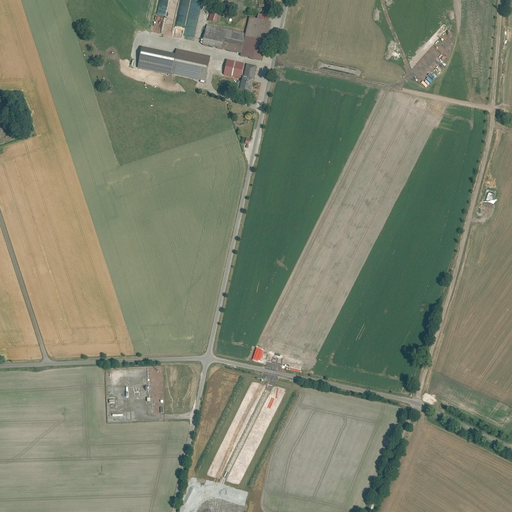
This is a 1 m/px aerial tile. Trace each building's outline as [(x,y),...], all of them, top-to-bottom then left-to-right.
[(160,0),(156,23),(164,25),(168,0),(160,0)] [(216,23),(219,14),(210,12),(208,20),(216,23)] [(246,32),(208,23),(203,44),(243,54),(242,57),(263,62),(272,23),(268,22),(270,16),(259,14),(258,19),(249,17),(246,32)] [(212,59),(178,52),(176,58),(143,51),(140,69),(206,83),(212,59)] [(245,66),(227,63),(224,78),(242,81),(245,66)] [(258,69),(247,67),(241,98),(252,100),(258,69)] [(166,367),(166,379),(169,379),(169,371),(173,371),(173,372),(175,372),(174,367),(166,367)] [(175,412),(187,412),(187,402),(175,402),(175,412)]
